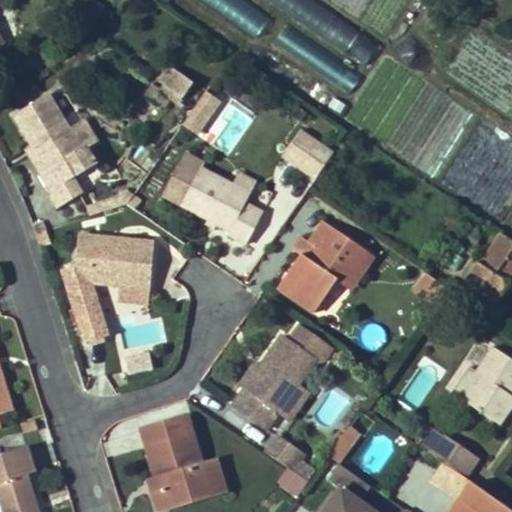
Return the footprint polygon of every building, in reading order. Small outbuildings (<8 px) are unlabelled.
[(82,0),(82,1),(75,13),(95,26),(104,13),(85,0),(82,0)] [(282,0),(340,53),(356,35),(318,0),(282,0)] [(75,13),(68,25),(87,38),(95,26),(75,13)] [(177,71),(166,86),(184,99),(195,85),(177,71)] [(167,109),(174,99),(158,88),(151,98),(167,109)] [(203,89),(183,125),(201,135),(221,99),(203,89)] [(33,145),(49,170),(42,175),(51,190),(71,178),(95,163),(86,148),(83,151),(49,95),(16,115),(33,145)] [(287,158),(319,181),(336,156),(304,133),(287,158)] [(33,145),(26,149),(42,175),(49,170),(33,145)] [(203,169),(204,169),(206,165),(189,156),(168,195),(185,204),(203,169)] [(264,215),(246,206),(251,196),(236,187),(204,169),(203,169),(185,204),(184,205),(233,232),(230,236),(248,245),(264,215)] [(243,174),(236,187),(251,196),(258,183),(243,174)] [(80,194),(71,178),(51,190),(46,193),(56,208),(80,194)] [(89,209),(90,217),(129,207),(139,192),(89,209)] [(33,227),(36,235),(47,231),(45,223),(33,227)] [(313,246),(304,258),(280,292),(314,317),(340,283),(351,267),(360,274),(372,258),(328,225),(313,246)] [(47,231),(36,235),(38,242),(49,238),(47,231)] [(108,336),(92,283),(119,286),(151,289),(155,244),(81,235),(78,264),(65,268),(86,342),(108,336)] [(510,284),(511,280),(511,241),(502,235),(481,266),(476,264),(467,280),(493,299),(505,280),(510,284)] [(306,241),(297,253),(304,258),(313,246),(306,241)] [(354,293),(378,261),(372,258),(360,274),(351,267),(340,283),(354,293)] [(419,292),(439,306),(451,290),(431,276),(419,292)] [(493,299),(497,302),(510,284),(505,280),(493,299)] [(117,300),(149,305),(151,289),(119,286),(117,300)] [(277,337),(257,368),(242,389),(229,407),(262,431),(275,412),(286,421),(304,396),(292,387),(311,362),(321,359),(330,347),(297,325),(284,343),(277,337)] [(148,351),(128,356),(132,371),(151,366),(148,351)] [(466,408),(500,431),(511,412),(511,364),(494,352),(477,377),(484,382),(466,408)] [(242,389),(257,368),(250,364),(236,385),(242,389)] [(0,415),(13,411),(0,370),(0,415)] [(466,408),(484,382),(477,377),(471,374),(454,399),(466,408)] [(158,494),(152,496),(156,511),(168,511),(212,499),(202,467),(188,421),(142,434),(155,482),(158,494)] [(35,426),(21,431),(23,440),(37,435),(35,426)] [(422,439),(428,443),(437,430),(431,426),(422,439)] [(346,451),(358,435),(348,428),(336,444),(346,451)] [(376,478),(395,447),(364,429),(346,459),(376,478)] [(420,443),(436,455),(448,438),(437,430),(428,443),(422,439),(420,443)] [(448,438),(436,455),(468,478),(480,462),(448,438)] [(278,439),(266,455),(287,470),(291,472),(302,457),(278,439)] [(336,444),(327,456),(337,463),(346,451),(336,444)] [(25,451),(0,458),(0,505),(2,511),(38,511),(27,478),(34,476),(25,451)] [(216,463),(202,467),(212,499),(225,495),(216,463)] [(376,511),(379,509),(364,498),(372,488),(345,468),(311,511),(376,511)] [(280,480),(298,494),(306,483),(291,472),(287,470),(280,480)] [(434,483),(461,503),(470,489),(444,470),(434,483)] [(155,482),(148,483),(152,496),(158,494),(155,482)] [(511,511),(473,485),(470,489),(461,503),(454,511),(511,511)]
